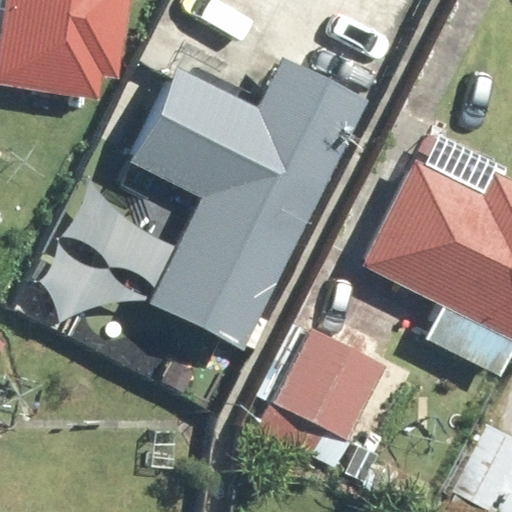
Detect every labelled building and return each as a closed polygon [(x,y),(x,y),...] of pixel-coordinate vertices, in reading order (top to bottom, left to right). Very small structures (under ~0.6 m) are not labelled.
[(0,0),(0,78),(102,97),(119,0),(0,0)] [(231,0),(190,0),(181,20),(234,44),(250,9),(231,0)] [(131,298),(230,347),(347,109),(256,65),(235,108),(150,66),(101,165),(178,203),(131,298)] [(347,266),(497,339),(511,308),(511,193),(475,175),(466,195),(398,162),(347,266)] [(291,327),(241,432),(312,466),(362,360),(291,327)] [(511,511),(511,450),(473,430),(438,499),(463,511),(511,511)]
